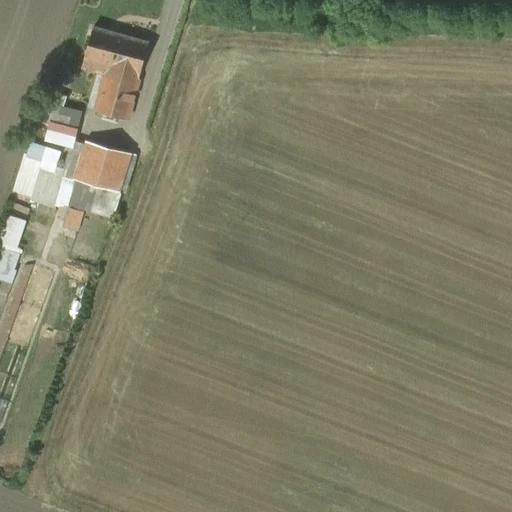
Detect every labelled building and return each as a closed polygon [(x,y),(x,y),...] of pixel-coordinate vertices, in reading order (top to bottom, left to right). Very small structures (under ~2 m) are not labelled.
[(149,46),(89,28),(75,75),(102,82),(93,114),(127,123),(149,46)] [(59,105),(52,139),(77,145),(85,111),(59,105)] [(136,155),(87,141),(76,178),(125,192),(136,155)] [(73,205),(67,223),(82,227),(87,210),(73,205)] [(13,211),(0,252),(0,276),(14,281),(34,218),(13,211)]
